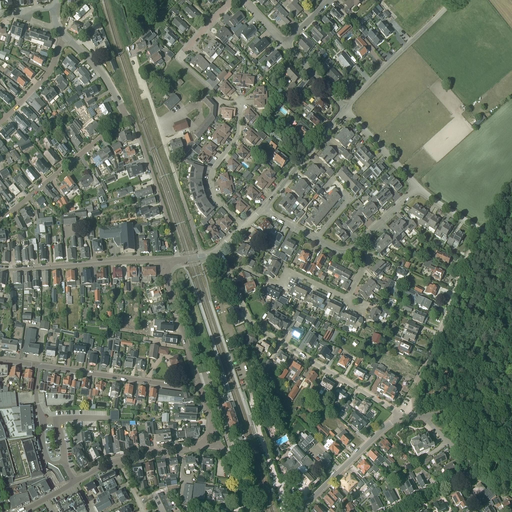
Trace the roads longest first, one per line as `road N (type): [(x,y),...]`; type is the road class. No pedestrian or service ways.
road 1 (residential): [(398,419),(245,318),(227,271)]
road 2 (residential): [(203,257),(133,55)]
road 3 (residential): [(0,360),(200,389)]
road 4 (residential): [(169,266),(163,260),(0,270)]
road 5 (residential): [(0,220),(125,116)]
road 6 (residential): [(125,116),(135,125),(178,262)]
road 7 (unclassified): [(345,108),(454,0)]
road 8 (residential): [(243,226),(212,193),(215,164),(239,133),(238,103)]
road 9 (unclassified): [(297,510),(398,419)]
road 10 (residential): [(347,298),(295,274),(271,283),(242,267),(227,271)]
road 11 (unclassified): [(262,209),(345,108)]
road 12 (unclassified): [(200,389),(168,288),(169,266)]
